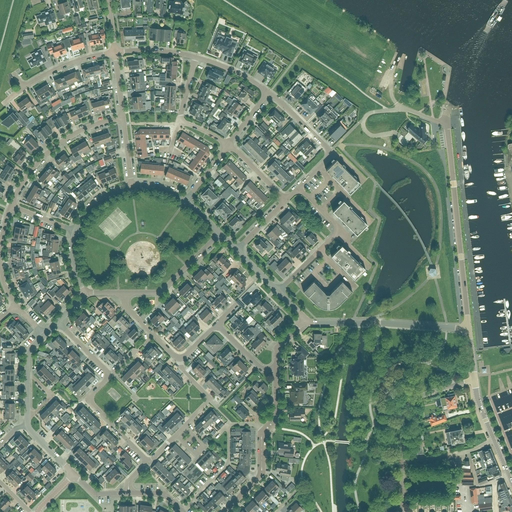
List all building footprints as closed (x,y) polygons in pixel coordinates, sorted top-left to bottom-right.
[(75,12),(79,11),(78,8),(83,7),(80,0),(73,0),(74,5),(73,6),(75,12)] [(95,1),(95,0),(86,0),(89,8),(95,6),(95,9),(98,9),(96,1),(95,1)] [(142,0),(142,1),(146,1),(146,5),(147,5),(147,12),(152,12),(152,0),(142,0)] [(160,8),(160,13),(165,14),(166,6),(163,5),(163,0),(156,0),(155,8),(160,8)] [(168,11),(182,14),(182,12),(184,10),(185,8),(182,5),(182,4),(181,4),(181,2),(180,1),(175,0),(174,1),(173,2),(170,2),(168,11)] [(56,13),(58,20),(64,18),(63,14),(69,12),(66,2),(58,5),(60,10),(59,11),(59,12),(56,13)] [(43,20),(45,25),(55,22),(51,10),(41,13),(42,15),(36,17),(38,22),(43,20)] [(92,26),(93,30),(94,30),(96,44),(102,43),(101,37),(104,36),(103,28),(97,29),(96,26),(92,26)] [(132,30),(125,30),(125,40),(134,40),(134,28),(132,28),(132,30)] [(136,30),(136,28),(134,28),(134,40),(144,40),(144,30),(136,30)] [(150,28),(149,35),(153,36),(153,40),(159,41),(160,29),(150,28)] [(160,29),(159,41),(166,41),(166,37),(170,37),(171,30),(160,29)] [(94,30),(93,30),(90,31),(90,32),(85,33),(86,40),(89,39),(90,45),(96,44),(94,30)] [(173,37),(177,38),(176,42),(183,43),(183,40),(184,40),(185,34),(178,32),(179,31),(174,30),(173,37)] [(85,40),(83,34),(78,36),(78,38),(75,39),(78,49),(84,47),(82,41),(85,40)] [(71,44),(72,51),(78,49),(75,39),(72,40),(71,38),(65,39),(67,45),(71,44)] [(215,42),(213,45),(214,46),(214,47),(220,50),(220,48),(223,50),(223,51),(222,53),(224,53),(230,56),(235,44),(230,42),(231,40),(226,38),(225,41),(218,39),(217,42),(215,42)] [(66,53),(64,47),(67,45),(65,39),(56,43),(57,45),(60,55),(66,53)] [(53,51),(55,57),(60,55),(57,45),(53,47),(52,43),(46,45),(49,53),(53,51)] [(36,65),(37,66),(46,61),(40,50),(31,55),(34,60),(28,63),(31,68),(36,65)] [(252,66),(257,57),(247,52),(244,50),(238,60),(247,65),(247,63),(252,66)] [(167,65),(167,69),(176,70),(176,69),(177,69),(177,67),(176,66),(177,62),(171,61),(171,58),(161,57),(160,64),(165,64),(165,65),(167,65)] [(136,59),(134,60),(133,61),(128,62),(129,69),(131,69),(132,73),(142,72),(141,68),(142,68),(142,60),(138,61),(138,60),(137,60),(136,59)] [(264,62),(257,72),(265,77),(266,75),(269,77),(270,77),(271,77),(272,77),(275,71),(270,68),(271,67),(271,66),(268,64),(267,64),(264,62)] [(105,76),(108,75),(107,69),(106,70),(104,64),(103,64),(103,63),(99,64),(99,65),(101,74),(104,73),(105,76)] [(96,78),(93,67),(87,68),(90,77),(90,80),(96,78)] [(176,70),(167,69),(166,73),(165,73),(165,74),(159,74),(159,81),(168,82),(169,82),(170,78),(176,78),(176,74),(176,73),(177,73),(177,71),(176,70)] [(215,82),(216,81),(218,82),(220,78),(221,79),(223,73),(216,70),(215,73),(213,72),(209,70),(206,77),(215,82)] [(70,74),(73,82),(76,81),(78,84),(82,82),(80,76),(78,77),(75,72),(70,74)] [(136,76),(130,77),(131,83),(144,81),(143,72),(136,73),(136,76)] [(65,76),(69,87),(74,85),(73,82),(70,74),(65,76)] [(65,76),(59,79),(64,89),(69,87),(65,76)] [(54,81),(56,86),(55,87),(57,92),(64,89),(59,79),(54,81)] [(138,91),(145,90),(145,84),(140,85),(140,82),(144,82),(144,81),(131,83),(131,89),(137,88),(138,91)] [(165,86),(165,91),(175,92),(175,90),(176,86),(171,86),(167,86),(168,82),(159,81),(159,85),(165,86)] [(202,85),(200,90),(209,95),(210,92),(213,93),(213,92),(216,93),(218,88),(205,82),(204,86),(202,85)] [(238,97),(245,102),(248,98),(249,99),(254,93),(245,87),(246,86),(242,82),(242,83),(239,87),(243,89),(241,92),(241,93),(238,97)] [(287,93),(289,94),(292,97),(293,96),(296,99),(304,91),(305,89),(297,82),(296,82),(287,93)] [(49,89),(46,85),(41,88),(46,97),(49,95),(51,98),(56,95),(52,87),(49,89)] [(331,99),(335,94),(328,87),(323,92),(331,99)] [(35,98),(39,105),(48,100),(46,97),(41,88),(35,92),(38,96),(35,98)] [(204,102),(211,106),(212,103),(209,101),(210,99),(207,98),(209,95),(200,90),(197,96),(205,99),(204,102)] [(138,97),(132,97),(133,103),(142,102),(146,101),(145,93),(137,93),(138,97)] [(109,109),(109,108),(110,107),(109,102),(110,101),(108,96),(106,96),(105,95),(101,96),(102,100),(105,110),(109,109)] [(307,97),(300,104),(305,109),(315,99),(310,95),(307,97)] [(101,110),(101,111),(105,110),(102,100),(99,101),(98,96),(97,97),(96,97),(97,102),(99,110),(101,110)] [(30,102),(27,97),(22,101),(27,108),(30,106),(32,108),(35,106),(31,102),(30,102)] [(233,98),(232,100),(230,99),(227,103),(229,104),(239,112),(243,107),(238,104),(239,102),(233,98)] [(55,105),(59,102),(61,101),(59,99),(51,104),(53,107),(53,106),(55,105)] [(83,107),(80,108),(83,116),(89,114),(86,107),(89,106),(86,99),(83,101),(84,103),(82,104),(83,107)] [(320,104),(315,99),(305,109),(310,114),(317,107),(320,104)] [(95,113),(99,112),(98,111),(99,110),(97,102),(94,103),(93,100),(90,101),(91,106),(92,106),(94,112),(95,112),(95,113)] [(24,114),(26,112),(25,110),(27,108),(22,101),(17,104),(21,109),(20,110),(24,114)] [(142,105),(142,102),(133,103),(134,109),(139,108),(139,111),(146,111),(145,105),(142,105)] [(207,111),(209,108),(205,106),(206,104),(203,103),(203,105),(201,104),(200,105),(194,102),(192,108),(201,112),(202,109),(207,111)] [(174,103),(164,103),(164,106),(161,106),(161,111),(167,112),(168,109),(174,109),(174,106),(174,105),(174,103)] [(230,113),(235,117),(239,112),(229,104),(223,111),(229,115),(230,113)] [(73,107),(74,110),(78,118),(83,116),(80,108),(79,106),(76,107),(76,106),(73,107)] [(316,116),(321,121),(331,111),(326,107),(325,107),(324,108),(324,109),(316,116)] [(197,117),(196,119),(202,122),(203,120),(201,118),(202,116),(199,115),(201,112),(192,108),(189,113),(197,117)] [(61,113),(59,114),(60,115),(57,117),(62,125),(62,126),(68,123),(65,118),(67,117),(63,109),(60,111),(61,113)] [(78,118),(74,110),(71,111),(70,109),(68,110),(73,121),(78,118)] [(264,118),(268,122),(271,119),(274,121),(279,115),(274,110),(269,115),(268,114),(264,118)] [(451,110),(452,125),(460,124),(459,110),(451,110)] [(331,111),(321,121),(326,126),(334,119),(335,119),(336,117),(336,116),(331,111)] [(27,125),(18,113),(15,115),(12,112),(10,114),(10,115),(5,119),(6,121),(4,124),(8,127),(15,121),(18,119),(24,127),(27,125)] [(222,112),(218,118),(222,121),(220,123),(227,128),(231,123),(225,119),(227,116),(222,112)] [(57,128),(62,125),(57,117),(56,115),(47,120),(51,125),(54,124),(57,128)] [(284,120),(279,115),(274,121),(276,124),(275,125),(278,127),(276,130),(278,132),(282,128),(279,125),(284,120)] [(48,127),(51,125),(47,120),(45,122),(44,121),(42,123),(44,126),(41,128),(42,129),(47,136),(52,132),(48,127)] [(227,128),(220,123),(219,125),(216,124),(213,122),(211,125),(209,127),(214,131),(215,128),(216,129),(218,129),(223,133),(227,128)] [(328,133),(335,140),(345,130),(344,129),(343,127),(342,126),(341,125),(339,124),(338,123),(328,133)] [(280,134),(284,137),(287,135),(289,137),(296,131),(289,124),(280,134)] [(39,136),(43,140),(48,136),(47,136),(42,129),(41,128),(39,126),(32,132),(37,137),(39,136)] [(419,131),(414,126),(410,132),(424,144),(428,138),(427,137),(426,130),(427,130),(426,126),(420,126),(419,127),(419,131)] [(293,146),(302,137),(296,131),(289,137),(291,140),(289,142),(293,146)] [(145,135),(137,132),(135,135),(135,140),(145,139),(145,135)] [(180,147),(187,135),(182,132),(177,141),(180,143),(179,146),(180,147)] [(108,133),(102,134),(105,143),(106,146),(107,147),(115,144),(113,139),(111,139),(111,138),(110,138),(108,133)] [(97,136),(100,145),(103,144),(104,146),(106,146),(105,143),(102,134),(97,136)] [(31,152),(38,145),(28,135),(24,139),(27,142),(24,145),(31,152)] [(192,138),(187,135),(180,147),(182,149),(183,148),(182,148),(184,145),(187,146),(192,138)] [(100,145),(97,136),(92,138),(94,147),(95,146),(95,149),(98,148),(97,146),(100,145)] [(245,143),(243,145),(247,150),(257,140),(255,138),(252,141),(248,136),(243,141),(245,143)] [(193,147),(197,141),(192,138),(187,146),(190,148),(189,151),(190,152),(192,149),(193,147)] [(257,140),(247,150),(252,154),(258,147),(256,145),(259,142),(257,140)] [(86,154),(89,153),(91,151),(85,141),(80,144),(86,154)] [(201,143),(197,141),(193,147),(196,149),(197,149),(197,147),(198,148),(199,148),(201,149),(200,150),(209,151),(208,147),(201,143)] [(297,153),(300,151),(303,154),(311,146),(307,142),(304,145),(302,143),(294,151),(297,153)] [(399,143),(395,147),(395,149),(402,152),(405,148),(399,143)] [(75,147),(79,154),(82,153),(84,155),(86,154),(80,144),(75,147)] [(308,161),(314,155),(312,153),(315,150),(311,146),(303,154),(307,157),(306,159),(308,161)] [(70,156),(74,162),(78,160),(77,158),(77,157),(76,156),(79,154),(75,147),(70,150),(73,155),(70,156)] [(256,159),(266,149),(264,147),(261,150),(258,147),(252,154),(256,159)] [(26,153),(21,149),(17,154),(17,155),(13,160),(20,165),(22,162),(22,161),(25,157),(24,156),(26,153)] [(265,154),(268,150),(266,149),(256,159),(260,163),(267,156),(265,154)] [(209,154),(209,151),(200,150),(198,153),(206,159),(209,154)] [(202,164),(206,159),(198,153),(196,156),(193,154),(192,156),(202,164)] [(74,162),(70,156),(68,158),(64,154),(60,157),(67,166),(70,164),(71,165),(74,162)] [(290,154),(287,157),(294,164),(297,161),(290,154)] [(191,162),(199,168),(202,164),(192,156),(191,157),(193,159),(191,162)] [(67,166),(60,157),(55,161),(59,166),(58,166),(62,171),(65,169),(67,167),(67,166)] [(271,171),(280,163),(281,163),(281,162),(278,160),(278,161),(275,158),(271,162),(272,163),(267,167),(268,168),(267,169),(270,172),(271,171)] [(227,172),(233,165),(229,160),(222,167),(219,171),(221,173),(224,170),(223,169),(227,172)] [(336,160),(325,171),(331,176),(332,175),(337,180),(336,181),(339,184),(340,183),(345,188),(344,189),(349,195),(360,184),(336,160)] [(15,166),(7,161),(5,164),(7,165),(3,171),(12,176),(15,172),(12,170),(15,166)] [(186,163),(185,165),(195,173),(199,168),(191,162),(189,165),(186,163)] [(271,171),(275,175),(282,169),(284,167),(282,166),(280,163),(271,171)] [(108,171),(111,179),(117,177),(114,171),(115,171),(113,165),(110,167),(111,169),(108,171)] [(228,179),(238,169),(233,165),(227,172),(230,175),(229,175),(226,178),(228,179)] [(60,173),(55,169),(55,170),(50,166),(46,170),(56,179),(58,176),(57,175),(60,173)] [(275,175),(279,180),(286,173),(283,171),(287,168),(285,166),(284,167),(282,169),(275,175)] [(103,173),(106,181),(111,179),(108,171),(107,167),(104,168),(106,172),(103,173)] [(170,178),(174,169),(169,167),(165,176),(170,178)] [(12,176),(3,171),(0,168),(0,180),(4,183),(7,179),(9,181),(12,176)] [(175,180),(179,171),(174,169),(170,178),(175,180)] [(238,169),(228,179),(229,181),(232,179),(231,178),(232,177),(235,180),(242,174),(238,169)] [(54,181),(56,179),(46,170),(42,175),(51,182),(53,181),(54,181)] [(106,181),(103,173),(100,174),(99,171),(96,172),(98,175),(97,175),(101,183),(106,181)] [(181,183),(184,174),(179,171),(175,180),(181,183)] [(286,173),(279,180),(284,184),(288,180),(290,182),(294,177),(288,171),(286,173)] [(87,178),(85,180),(92,189),(97,185),(91,179),(92,178),(89,174),(86,176),(87,178)] [(190,176),(184,174),(181,183),(186,185),(189,178),(190,176)] [(242,174),(235,180),(237,182),(234,186),(236,188),(239,185),(240,185),(247,178),(242,174)] [(52,183),(51,182),(42,175),(39,179),(43,183),(42,184),(47,188),(49,185),(50,186),(52,183)] [(80,183),(88,192),(92,189),(85,180),(80,183)] [(247,192),(254,186),(250,181),(243,188),(240,192),(242,194),(245,190),(247,192)] [(88,192),(80,183),(76,187),(83,196),(88,192)] [(31,190),(39,194),(41,192),(44,194),(45,193),(48,195),(50,192),(45,188),(43,190),(34,185),(31,190)] [(209,186),(205,190),(206,191),(201,195),(202,196),(201,196),(203,199),(204,198),(206,200),(213,193),(210,190),(212,188),(209,186)] [(223,197),(228,192),(231,189),(229,186),(220,195),(223,197)] [(252,197),(258,190),(254,186),(247,192),(252,197)] [(83,196),(76,187),(72,191),(74,193),(73,193),(79,200),(83,196)] [(65,194),(66,192),(62,188),(60,190),(63,193),(63,194),(66,197),(63,201),(62,200),(62,201),(64,202),(73,208),(74,209),(77,205),(75,205),(76,203),(67,197),(68,197),(65,194)] [(42,196),(39,194),(31,190),(29,195),(36,199),(38,197),(40,198),(42,196)] [(256,201),(263,194),(258,190),(252,197),(248,200),(250,202),(253,199),(252,199),(253,198),(256,201)] [(207,202),(209,205),(210,204),(215,200),(215,201),(220,196),(218,194),(216,196),(213,193),(206,200),(208,202),(207,202)] [(263,194),(256,201),(258,203),(255,206),(257,209),(260,206),(267,199),(263,194)] [(30,204),(35,207),(37,204),(34,202),(36,199),(29,195),(26,200),(31,203),(30,204)] [(215,211),(218,213),(218,212),(220,214),(230,204),(227,207),(224,204),(226,202),(224,200),(219,205),(220,205),(216,209),(216,210),(215,211)] [(367,225),(343,201),(332,212),(338,217),(339,216),(344,221),(343,222),(346,225),(347,224),(352,229),(351,230),(356,235),(367,225)] [(59,206),(62,208),(70,213),(73,208),(64,202),(62,204),(62,205),(64,206),(63,208),(59,206)] [(235,208),(238,210),(244,204),(242,202),(235,208)] [(224,218),(225,219),(229,214),(230,215),(235,210),(230,204),(220,214),(222,216),(221,217),(224,219),(224,218)] [(66,218),(70,213),(62,208),(59,206),(58,208),(58,209),(54,216),(58,218),(60,214),(61,215),(61,214),(66,218)] [(284,216),(290,222),(292,224),(294,221),(296,223),(300,218),(291,210),(289,212),(289,211),(284,216)] [(288,224),(290,222),(284,216),(280,220),(284,225),(281,227),(288,233),(292,229),(291,228),(288,224)] [(239,227),(244,221),(240,218),(238,219),(235,217),(228,224),(234,229),(237,226),(239,227)] [(14,233),(23,234),(28,235),(30,226),(22,225),(22,228),(16,227),(14,233)] [(284,238),(287,235),(281,228),(279,230),(274,226),(271,229),(272,229),(271,230),(277,237),(280,234),(281,235),(281,236),(284,238)] [(312,245),(317,240),(312,235),(315,232),(310,228),(305,233),(308,235),(305,238),(312,245)] [(275,247),(279,243),(276,240),(275,239),(277,237),(271,230),(270,231),(269,231),(266,234),(271,238),(269,240),(275,247)] [(23,234),(14,233),(13,238),(19,240),(19,243),(26,244),(27,238),(23,237),(23,234)] [(55,234),(43,233),(42,239),(48,240),(48,245),(58,246),(58,240),(54,239),(55,234)] [(295,248),(302,255),(306,251),(301,246),(303,244),(299,239),(294,243),(292,245),(295,248)] [(273,247),(266,240),(263,243),(260,240),(255,245),(255,246),(255,247),(256,249),(258,249),(258,248),(261,252),(264,249),(268,252),(273,247)] [(281,247),(284,250),(290,245),(288,242),(281,247)] [(12,253),(24,253),(24,245),(17,244),(17,247),(12,247),(12,253)] [(58,246),(48,245),(47,250),(43,250),(42,255),(49,256),(49,253),(50,253),(50,251),(57,252),(58,246)] [(331,256),(336,262),(337,261),(342,266),(341,267),(344,270),(345,269),(350,274),(349,275),(354,280),(365,270),(341,246),(331,256)] [(293,254),(298,259),(302,255),(295,248),(293,250),(290,247),(286,251),(291,256),(293,254)] [(24,257),(24,253),(12,253),(12,259),(17,259),(17,263),(24,262),(24,257)] [(284,260),(281,262),(287,269),(292,265),(289,262),(292,259),(285,253),(281,257),(284,260)] [(218,268),(219,267),(226,260),(222,256),(219,258),(216,255),(210,261),(211,262),(215,266),(218,268)] [(48,269),(59,267),(58,261),(52,262),(52,261),(51,261),(50,258),(43,260),(44,266),(47,265),(48,269)] [(226,260),(219,267),(222,270),(220,272),(222,274),(226,269),(230,264),(226,260)] [(278,269),(283,273),(287,269),(281,262),(278,265),(274,261),(269,266),(274,271),(276,269),(277,270),(278,269)] [(14,273),(23,271),(26,270),(24,262),(17,263),(18,266),(13,267),(14,273)] [(59,267),(48,269),(49,273),(47,273),(48,279),(59,277),(58,273),(60,272),(59,267)] [(208,281),(212,277),(204,268),(202,271),(201,269),(200,270),(199,269),(197,272),(198,273),(197,274),(205,282),(207,279),(208,281)] [(234,282),(241,275),(237,270),(232,275),(231,274),(226,279),(229,282),(231,279),(234,282)] [(24,274),(23,271),(14,273),(16,279),(21,278),(22,281),(28,278),(27,273),(24,274)] [(205,282),(197,274),(193,278),(197,282),(195,284),(199,288),(203,284),(205,282)] [(241,275),(234,282),(238,285),(235,288),(238,291),(237,292),(239,295),(245,289),(243,287),(243,286),(241,284),(246,279),(241,275)] [(223,277),(219,281),(218,281),(216,282),(220,286),(225,280),(223,278),(223,277)] [(22,291),(30,287),(28,284),(31,282),(28,278),(22,281),(24,284),(19,286),(19,287),(18,287),(21,292),(22,291)] [(64,280),(62,282),(61,281),(59,284),(61,287),(59,289),(65,296),(69,291),(65,287),(68,284),(64,280)] [(309,298),(316,305),(317,306),(318,306),(319,307),(320,308),(321,308),(322,308),(324,309),(325,309),(327,309),(328,309),(330,309),(331,309),(332,308),(334,308),(335,308),(336,307),(337,306),(338,305),(339,305),(346,298),(352,292),(342,281),(330,293),(329,293),(325,293),(324,293),(313,281),(303,292),(309,298)] [(216,298),(223,304),(227,300),(222,296),(224,294),(220,290),(222,288),(221,287),(220,286),(216,282),(214,285),(218,289),(215,292),(219,296),(216,298)] [(187,283),(183,288),(189,294),(192,297),(192,296),(194,294),(195,295),(200,290),(195,286),(193,288),(192,287),(191,288),(187,283)] [(30,287),(22,291),(25,297),(30,294),(31,297),(37,293),(33,285),(30,287)] [(65,296),(59,289),(55,286),(50,291),(49,290),(47,292),(52,298),(55,295),(56,296),(57,295),(61,300),(65,296)] [(189,294),(183,288),(179,292),(183,296),(180,299),(186,304),(190,300),(189,300),(192,297),(189,294)] [(40,300),(46,294),(42,291),(37,297),(40,300)] [(241,300),(247,305),(250,302),(254,305),(261,297),(260,296),(258,293),(257,294),(256,292),(251,297),(250,296),(249,297),(247,295),(241,300)] [(42,302),(50,310),(54,306),(49,301),(51,299),(46,294),(43,298),(45,300),(42,302)] [(203,296),(201,298),(210,307),(212,305),(214,304),(218,309),(223,304),(216,298),(214,300),(210,297),(207,300),(203,296)] [(168,302),(175,309),(177,311),(184,304),(179,300),(177,302),(173,298),(168,302)] [(50,310),(42,302),(41,301),(33,308),(37,313),(40,310),(41,311),(42,310),(46,314),(50,310)] [(102,314),(111,305),(107,302),(105,303),(103,301),(96,308),(100,312),(102,314)] [(173,315),(177,311),(175,309),(168,302),(164,306),(167,309),(168,310),(166,312),(171,317),(173,315)] [(266,315),(272,309),(269,306),(265,302),(263,304),(261,302),(255,307),(258,310),(260,309),(266,315)] [(200,310),(208,319),(212,315),(208,311),(210,309),(205,304),(200,310)] [(114,309),(111,305),(102,314),(108,320),(113,315),(111,313),(114,309)] [(208,319),(200,310),(194,315),(199,320),(201,319),(205,322),(208,319)] [(154,316),(160,322),(163,320),(165,322),(168,319),(164,315),(163,316),(158,312),(154,316)] [(83,313),(79,317),(89,327),(91,325),(96,320),(91,316),(89,318),(83,313)] [(280,323),(280,322),(279,322),(282,319),(277,314),(272,319),(269,317),(264,322),(269,326),(272,324),(274,327),(277,324),(277,325),(278,325),(280,323)] [(238,319),(234,315),(229,320),(233,324),(238,319)] [(118,328),(126,321),(121,316),(118,319),(114,316),(108,322),(113,328),(115,325),(118,328)] [(160,322),(154,316),(150,320),(155,325),(154,325),(159,331),(162,328),(158,325),(160,322)] [(189,325),(195,332),(199,328),(195,323),(198,321),(193,316),(189,320),(191,323),(189,325)] [(79,317),(74,322),(78,325),(76,327),(82,333),(89,327),(79,317)] [(239,328),(241,331),(248,324),(244,320),(242,322),(238,319),(233,324),(231,326),(236,331),(239,328)] [(15,333),(22,326),(19,323),(18,324),(17,322),(16,323),(13,320),(6,327),(11,332),(12,330),(15,333)] [(126,321),(118,328),(120,330),(118,332),(122,336),(127,331),(125,329),(130,324),(126,321)] [(115,332),(106,323),(105,324),(103,325),(112,334),(114,332),(115,332)] [(195,332),(189,325),(188,324),(185,327),(184,325),(180,330),(184,334),(187,332),(191,336),(195,332)] [(25,329),(22,326),(15,333),(14,335),(21,342),(28,335),(25,332),(26,332),(25,330),(25,329)] [(245,337),(244,338),(247,341),(253,335),(255,337),(261,331),(255,326),(253,328),(253,327),(252,327),(251,327),(250,328),(249,328),(249,327),(242,334),(245,337)] [(103,328),(100,332),(106,337),(109,334),(103,328)] [(118,341),(121,343),(125,339),(126,341),(130,337),(132,339),(138,333),(134,329),(129,333),(127,331),(122,336),(118,341)] [(174,337),(182,345),(186,341),(182,338),(184,336),(179,331),(173,336),(174,337)] [(95,346),(101,340),(104,338),(98,332),(93,337),(95,339),(92,343),(95,346)] [(263,341),(266,338),(261,333),(258,336),(259,338),(251,345),(254,348),(254,349),(255,349),(257,351),(263,346),(266,343),(263,341)] [(326,345),(326,335),(321,335),(321,334),(313,334),(313,342),(312,343),(310,341),(307,344),(313,350),(318,345),(326,345)] [(216,347),(220,342),(214,335),(206,344),(214,352),(218,349),(216,347)] [(51,338),(47,343),(51,347),(53,350),(56,347),(62,340),(58,336),(55,339),(54,341),(51,338)] [(3,345),(3,350),(9,350),(11,350),(13,350),(13,346),(12,346),(12,345),(9,345),(9,341),(0,337),(0,345),(3,345)] [(178,349),(182,345),(174,337),(173,339),(171,338),(169,340),(178,349)] [(101,340),(95,346),(99,350),(103,347),(105,349),(110,343),(108,341),(104,338),(101,340)] [(58,349),(55,352),(60,356),(67,350),(64,347),(65,346),(67,345),(62,340),(56,347),(58,349)] [(104,351),(107,353),(104,355),(108,359),(114,353),(112,351),(115,349),(110,344),(104,351)] [(146,350),(155,359),(161,352),(156,347),(154,349),(151,346),(146,350)] [(295,374),(295,375),(295,376),(296,376),(296,377),(297,377),(298,377),(298,376),(299,376),(299,375),(303,375),(303,359),(308,353),(301,346),(296,351),(298,353),(296,356),(296,359),(291,359),(291,374),(295,374)] [(228,357),(232,353),(227,348),(217,358),(225,366),(231,360),(228,357)] [(9,350),(3,350),(2,350),(2,358),(3,358),(14,358),(15,357),(15,355),(14,355),(14,353),(11,353),(11,350),(9,350)] [(67,350),(60,356),(67,363),(76,354),(72,350),(70,351),(69,352),(67,350)] [(155,359),(146,350),(142,355),(145,358),(143,360),(148,365),(155,359)] [(114,353),(108,359),(112,363),(116,360),(118,362),(123,357),(119,353),(116,355),(114,353)] [(76,354),(67,363),(69,365),(73,369),(78,365),(75,363),(77,361),(80,358),(76,354)] [(3,361),(3,366),(9,366),(9,364),(14,364),(14,358),(3,358),(3,361)] [(192,370),(196,374),(202,368),(204,366),(202,363),(199,359),(194,363),(196,366),(192,370)] [(41,376),(47,370),(49,368),(45,364),(47,363),(44,360),(38,366),(41,368),(37,372),(41,376)] [(237,371),(243,364),(239,360),(234,364),(232,362),(228,367),(232,371),(234,368),(237,371)] [(138,361),(134,365),(140,371),(142,369),(145,371),(148,367),(144,362),(142,365),(138,361)] [(164,376),(172,368),(170,367),(170,368),(167,365),(165,366),(163,364),(156,372),(162,378),(164,376)] [(243,364),(237,371),(239,373),(236,377),(239,379),(238,380),(240,382),(245,377),(243,375),(244,374),(243,373),(247,369),(243,364)] [(140,371),(134,365),(131,369),(139,377),(142,373),(140,371)] [(9,366),(3,366),(0,366),(0,372),(6,372),(6,375),(14,375),(14,369),(9,369),(9,366)] [(85,376),(91,382),(95,378),(90,374),(93,372),(87,366),(83,371),(87,374),(85,376)] [(202,368),(196,374),(200,378),(204,373),(206,375),(211,371),(207,367),(204,370),(202,368)] [(51,374),(53,372),(52,370),(49,368),(47,370),(41,376),(45,380),(51,374)] [(173,369),(172,368),(164,376),(162,378),(166,381),(167,380),(175,373),(172,370),(173,369)] [(499,375),(506,373),(506,376),(508,376),(507,373),(510,372),(509,368),(494,372),(495,376),(498,375),(499,379),(500,378),(499,375)] [(139,377),(131,369),(129,370),(128,370),(126,372),(127,372),(126,373),(132,379),(134,380),(136,378),(137,379),(137,378),(139,381),(141,379),(138,377),(139,377)] [(51,374),(45,380),(49,385),(53,381),(55,383),(59,378),(55,374),(53,372),(51,374)] [(217,378),(215,376),(213,377),(212,375),(213,375),(211,372),(205,378),(207,380),(205,383),(207,385),(207,386),(208,387),(215,380),(217,378)] [(132,379),(126,373),(123,377),(126,380),(124,383),(128,387),(132,383),(130,381),(132,379)] [(171,384),(179,376),(178,374),(177,375),(175,373),(167,380),(169,382),(168,382),(171,384)] [(3,377),(3,383),(9,383),(9,380),(14,380),(14,375),(6,375),(3,375),(3,377)] [(91,382),(85,376),(82,378),(81,377),(79,378),(87,386),(91,382)] [(181,377),(179,376),(171,384),(177,390),(183,384),(181,382),(182,380),(180,378),(181,377)] [(75,382),(83,390),(87,386),(79,378),(77,380),(75,382)] [(212,390),(220,383),(218,381),(217,382),(215,380),(208,387),(209,389),(210,388),(212,390)] [(83,390),(75,382),(73,384),(71,383),(67,387),(72,392),(74,390),(79,394),(83,390)] [(230,392),(234,386),(229,382),(225,388),(230,392)] [(263,393),(268,388),(263,383),(260,386),(256,382),(252,387),(258,393),(260,391),(263,393)] [(9,383),(3,383),(3,391),(6,391),(14,391),(14,386),(9,386),(9,383)] [(215,395),(222,388),(220,386),(221,385),(220,383),(212,390),(215,393),(214,394),(215,395)] [(306,390),(306,384),(292,384),(292,388),(293,388),(293,389),(290,389),(290,400),(293,400),(293,401),(294,402),(301,402),(301,396),(302,396),(303,395),(303,392),(302,392),(302,390),(306,390)] [(222,388),(215,395),(217,396),(218,395),(220,398),(222,397),(224,399),(230,393),(226,389),(225,390),(222,388)] [(253,406),(258,401),(254,397),(257,394),(252,389),(246,395),(248,396),(245,399),(253,406)] [(3,391),(1,391),(1,399),(9,399),(9,396),(14,396),(14,391),(6,391),(3,391)] [(444,405),(445,409),(457,407),(454,393),(448,394),(448,397),(441,398),(442,406),(444,405)] [(238,404),(242,400),(236,395),(233,398),(238,404)] [(6,410),(14,410),(14,403),(11,403),(11,400),(4,400),(4,406),(6,406),(6,410)] [(52,404),(58,410),(61,407),(63,410),(66,406),(62,401),(60,404),(56,400),(52,404)] [(58,410),(52,404),(48,408),(56,416),(58,418),(60,417),(58,415),(60,412),(58,410)] [(243,419),(249,413),(239,404),(237,406),(239,408),(235,411),(243,419)] [(78,420),(80,419),(81,417),(87,411),(82,407),(81,408),(79,406),(73,412),(76,415),(75,417),(78,420)] [(173,416),(179,422),(183,418),(179,414),(182,412),(177,407),(173,411),(175,414),(173,416)] [(56,416),(48,408),(44,412),(50,418),(51,419),(53,417),(54,418),(56,417),(56,416)] [(124,423),(130,417),(131,416),(129,414),(131,412),(127,408),(122,413),(124,415),(120,419),(124,423)] [(300,416),(304,416),(304,409),(294,409),(294,413),(288,413),(287,415),(287,416),(288,417),(289,417),(289,423),(289,421),(300,421),(300,416)] [(14,416),(14,410),(6,410),(6,414),(4,414),(4,419),(11,419),(11,416),(14,416)] [(210,410),(206,414),(212,420),(213,421),(215,421),(218,418),(219,419),(221,416),(216,411),(214,413),(210,410)] [(91,416),(87,411),(81,417),(80,419),(82,421),(84,423),(91,416)] [(50,418),(44,412),(40,416),(44,420),(43,421),(46,424),(45,426),(49,430),(52,427),(49,424),(50,424),(47,421),(50,418)] [(160,412),(150,422),(155,426),(164,416),(160,412)] [(126,426),(127,428),(134,420),(132,418),(133,417),(134,416),(133,414),(131,416),(130,417),(124,423),(127,425),(126,426)] [(201,417),(210,425),(213,421),(212,420),(206,414),(204,416),(203,415),(201,417)] [(437,418),(432,414),(430,416),(428,419),(429,420),(431,426),(442,422),(440,416),(437,418)] [(169,420),(176,427),(178,426),(177,425),(179,422),(173,416),(172,415),(170,417),(171,418),(169,420)] [(91,416),(84,423),(89,427),(90,426),(96,420),(91,416)] [(207,427),(210,425),(201,417),(200,418),(201,419),(198,421),(205,428),(206,429),(207,427)] [(129,428),(132,431),(138,424),(139,423),(140,423),(140,422),(136,418),(134,420),(127,428),(129,429),(129,428)] [(100,425),(96,420),(90,426),(93,429),(91,430),(95,434),(100,429),(98,427),(100,425)] [(164,423),(165,424),(172,430),(174,427),(175,428),(176,427),(169,420),(167,422),(166,421),(164,423)] [(206,429),(205,428),(198,421),(195,425),(198,429),(196,431),(201,436),(205,432),(204,431),(206,429)] [(138,424),(132,431),(136,435),(140,431),(142,433),(147,428),(143,424),(142,425),(140,424),(140,423),(139,423),(138,424)] [(172,430),(165,424),(163,426),(161,423),(157,427),(162,432),(164,430),(168,434),(172,430)] [(66,434),(68,432),(61,426),(57,430),(59,432),(55,436),(59,440),(66,434)] [(235,431),(239,431),(239,433),(242,433),(242,437),(250,437),(250,431),(250,428),(235,428),(235,431)] [(452,444),(464,441),(461,429),(450,432),(452,444)] [(104,440),(110,434),(106,430),(102,433),(100,431),(96,436),(99,439),(101,438),(104,440)] [(143,446),(151,438),(149,435),(151,434),(147,430),(142,435),(144,437),(139,442),(143,446)] [(63,444),(70,438),(72,436),(70,434),(68,436),(66,434),(59,440),(63,444)] [(110,434),(104,440),(102,442),(103,444),(105,442),(108,444),(114,438),(110,434)] [(17,446),(24,439),(20,435),(15,440),(13,438),(9,442),(12,446),(14,445),(16,446),(17,446)] [(70,438),(63,444),(68,448),(71,445),(74,447),(78,442),(72,436),(70,438)] [(90,442),(95,447),(101,442),(96,437),(90,442)] [(155,439),(153,437),(151,438),(143,446),(148,450),(152,445),(154,448),(159,443),(155,439)] [(114,438),(108,444),(110,447),(108,449),(112,453),(117,448),(115,446),(118,442),(117,442),(118,441),(115,438),(114,439),(114,438)] [(24,439),(17,446),(16,447),(19,449),(17,451),(21,454),(25,450),(23,448),(28,443),(24,439)] [(422,441),(415,442),(417,455),(424,454),(422,441)] [(77,458),(83,452),(81,450),(83,447),(79,443),(75,448),(77,450),(73,454),(77,458)] [(292,457),(293,450),(289,449),(289,444),(279,443),(279,447),(278,447),(278,452),(285,452),(284,456),(292,457)] [(168,456),(168,457),(169,458),(179,448),(175,444),(168,451),(171,454),(168,456)] [(6,445),(4,447),(10,453),(12,451),(6,445)] [(32,459),(38,453),(34,448),(29,453),(26,450),(21,456),(26,461),(30,457),(32,459)] [(173,456),(176,459),(183,452),(179,448),(169,458),(170,459),(173,456)] [(483,452),(482,451),(479,452),(481,457),(484,456),(486,459),(489,457),(493,456),(490,449),(483,452)] [(81,462),(85,466),(93,458),(91,455),(95,452),(93,450),(90,453),(89,454),(81,462)] [(205,455),(212,461),(214,459),(217,461),(221,457),(213,450),(211,452),(209,451),(205,455)] [(83,452),(77,458),(81,462),(89,454),(88,452),(86,454),(83,452)] [(127,469),(132,464),(127,459),(130,457),(125,452),(120,457),(123,460),(120,462),(127,469)] [(176,465),(177,466),(187,456),(183,452),(176,459),(179,462),(176,464),(176,465)] [(38,453),(32,459),(29,461),(32,464),(31,465),(35,468),(39,464),(37,462),(42,457),(38,453)] [(212,461),(205,455),(200,459),(210,468),(211,467),(209,464),(212,461)] [(187,456),(177,466),(176,468),(180,472),(182,471),(179,467),(181,464),(184,467),(191,460),(187,456)] [(485,468),(487,467),(496,463),(493,456),(489,457),(486,459),(485,459),(484,459),(479,461),(478,461),(478,463),(481,462),(481,464),(482,463),(484,468),(485,468)] [(93,458),(85,466),(89,470),(93,466),(95,468),(100,464),(96,460),(93,458)] [(210,468),(200,459),(195,464),(202,471),(206,467),(209,469),(210,468)] [(238,464),(237,467),(249,472),(249,464),(250,464),(250,459),(239,459),(239,460),(239,462),(239,463),(239,464),(238,464)] [(155,472),(164,463),(163,461),(160,464),(158,461),(151,468),(155,472)] [(7,462),(5,464),(3,462),(0,464),(0,471),(1,472),(4,469),(5,469),(10,465),(7,462)] [(45,473),(52,466),(47,462),(42,467),(40,465),(36,469),(40,473),(43,470),(45,473)] [(164,463),(155,472),(159,476),(166,469),(163,467),(165,464),(164,463)] [(283,472),(282,476),(289,477),(290,470),(290,468),(290,467),(289,466),(288,465),(287,465),(277,463),(276,471),(283,472)] [(487,476),(488,475),(499,471),(496,463),(487,467),(488,470),(486,470),(486,472),(487,476)] [(117,469),(113,465),(107,470),(110,473),(116,479),(121,475),(116,470),(117,469)] [(52,466),(45,473),(48,475),(45,478),(48,481),(53,477),(51,475),(56,471),(52,466)] [(166,469),(159,476),(163,480),(174,469),(173,467),(168,472),(166,469)] [(232,473),(241,481),(245,477),(244,477),(249,472),(237,467),(236,469),(237,470),(235,472),(234,471),(232,473)] [(10,482),(19,473),(15,468),(6,477),(10,482)] [(174,469),(163,480),(167,484),(174,477),(171,475),(176,470),(174,469)] [(499,471),(488,475),(489,478),(493,476),(494,479),(502,476),(499,471)] [(19,478),(17,475),(19,473),(10,482),(15,486),(24,477),(22,475),(19,478)] [(116,479),(110,473),(107,476),(104,473),(101,476),(106,481),(107,480),(112,484),(116,479)] [(237,485),(241,481),(232,473),(230,474),(228,477),(237,485)] [(175,491),(182,484),(179,481),(181,479),(182,479),(184,477),(181,475),(179,476),(180,477),(171,486),(175,491)] [(481,478),(478,480),(480,485),(488,481),(486,476),(481,478)] [(224,480),(233,489),(237,485),(228,477),(226,479),(224,480)] [(286,490),(275,479),(272,481),(272,480),(268,484),(275,491),(279,487),(284,492),(286,490)] [(218,482),(216,484),(225,493),(227,491),(229,493),(233,489),(224,480),(221,484),(218,482)] [(25,496),(31,490),(32,488),(30,485),(31,484),(28,482),(24,486),(25,487),(20,492),(21,492),(20,493),(23,496),(24,495),(25,496)] [(505,489),(507,488),(504,482),(499,484),(499,485),(498,486),(498,491),(505,489)] [(289,492),(294,486),(291,483),(286,489),(289,492)] [(179,495),(188,486),(187,484),(184,486),(182,484),(175,491),(179,495)] [(223,495),(225,493),(216,484),(214,486),(219,491),(217,493),(214,491),(212,492),(221,501),(225,497),(223,495)] [(276,493),(275,491),(268,484),(264,488),(265,489),(263,491),(267,495),(268,494),(271,497),(272,495),(273,496),(276,493)] [(188,486),(179,495),(183,499),(190,492),(187,489),(189,487),(188,486)] [(507,488),(505,489),(498,491),(498,497),(499,500),(498,500),(498,502),(502,500),(510,496),(511,496),(507,488)] [(31,490),(25,496),(29,500),(33,496),(34,497),(39,492),(36,490),(34,492),(31,490)] [(267,495),(263,491),(262,490),(258,494),(265,501),(269,497),(276,505),(279,502),(272,495),(271,497),(268,494),(267,495)] [(211,499),(217,505),(221,501),(212,492),(211,494),(214,497),(211,499)] [(261,507),(262,505),(261,505),(265,501),(258,494),(254,498),(255,499),(253,501),(257,505),(258,504),(261,507)] [(511,499),(511,496),(510,496),(502,500),(504,504),(501,505),(501,507),(505,506),(511,504),(511,499)] [(8,505),(10,503),(5,497),(0,502),(0,506),(2,509),(0,510),(1,511),(5,511),(10,508),(8,505)] [(210,498),(208,500),(206,498),(205,500),(213,509),(217,505),(211,499),(210,498)] [(210,511),(213,509),(205,500),(203,502),(206,505),(204,507),(203,506),(199,502),(196,504),(204,511),(205,511),(207,510),(208,511),(210,511)] [(262,505),(261,507),(258,504),(257,505),(253,501),(252,500),(248,504),(255,511),(259,507),(264,511),(263,511),(264,511),(266,510),(262,505)] [(492,502),(479,504),(479,511),(493,509),(492,502)] [(299,503),(298,503),(297,504),(296,503),(290,508),(287,511),(288,511),(298,511),(302,509),(300,507),(301,506),(301,505),(299,503)]
